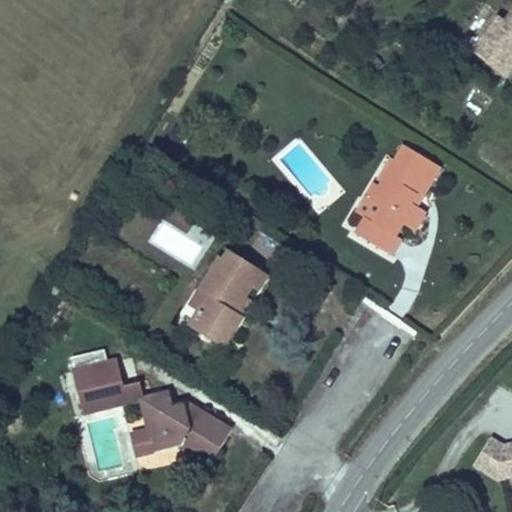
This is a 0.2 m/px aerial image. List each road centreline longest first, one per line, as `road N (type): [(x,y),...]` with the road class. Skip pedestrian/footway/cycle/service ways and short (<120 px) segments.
road 1 (tertiary): [(344,496),(438,377),(511,300)]
road 2 (residential): [(360,341),(288,464)]
